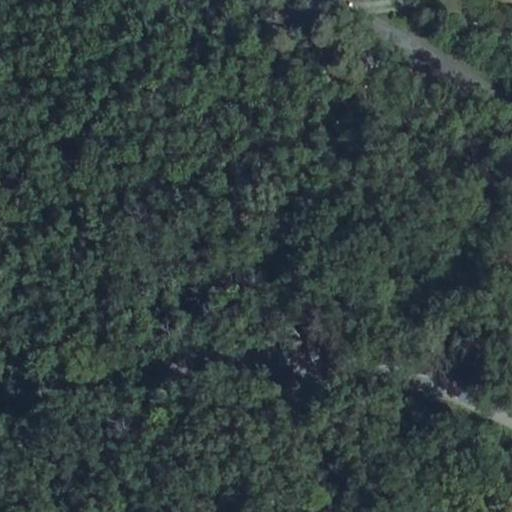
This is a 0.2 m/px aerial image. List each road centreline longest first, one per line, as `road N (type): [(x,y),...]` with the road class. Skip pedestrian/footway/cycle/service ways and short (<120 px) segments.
road 1 (tertiary): [(0,410),(160,387),(373,379),(511,422)]
road 2 (tertiary): [(511,128),(380,32),(308,0)]
